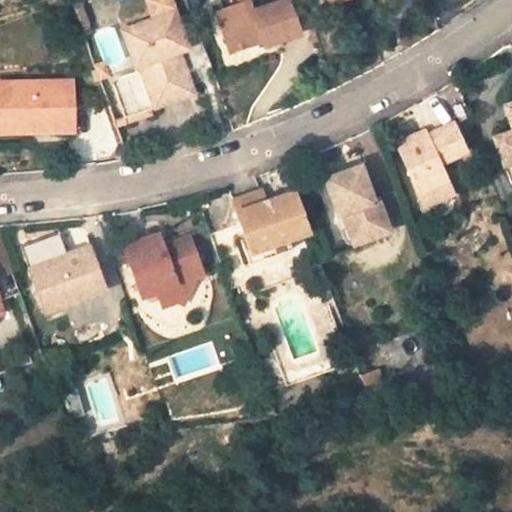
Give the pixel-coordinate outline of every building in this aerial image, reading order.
[(250,0),(249,0),(216,11),(229,49),(262,39),(264,44),(299,33),(288,0),(278,0),(253,9),(250,0)] [(174,10),(154,17),(155,22),(175,15),(174,10)] [(154,17),(121,28),(134,65),(137,64),(144,83),(153,106),(193,92),(178,50),(175,39),(183,36),(175,15),(155,22),(154,17)] [(183,36),(175,39),(178,50),(187,46),(183,36)] [(72,79),(0,79),(0,106),(9,107),(10,125),(34,124),(34,131),(72,130),(72,79)] [(153,106),(144,83),(116,93),(124,117),(153,106)] [(505,163),(511,181),(511,180),(511,99),(504,102),(511,126),(511,128),(494,135),(504,163),(505,163)] [(9,107),(0,106),(0,131),(34,131),(34,124),(10,125),(9,107)] [(453,192),(439,162),(466,150),(452,121),(426,133),(425,132),(414,138),(412,134),(395,142),(418,192),(424,206),(453,192)] [(352,242),(389,230),(378,197),(373,199),(362,164),(324,177),(335,213),(330,215),(336,232),(348,228),(352,242)] [(261,189),(233,199),(250,248),(288,235),(309,228),(295,188),(264,199),(261,189)] [(352,242),(348,228),(336,232),(329,235),(330,238),(331,241),(334,243),(337,245),(340,246),(343,246),(352,242)] [(159,230),(123,243),(140,293),(156,287),(176,296),(181,298),(195,273),(203,271),(190,234),(164,243),(159,230)] [(288,235),(250,248),(254,260),(292,247),(288,235)] [(0,274),(12,270),(1,239),(0,239),(0,312),(3,311),(0,301),(0,274)] [(37,267),(29,270),(45,310),(106,287),(89,243),(36,263),(37,267)] [(176,296),(156,287),(162,302),(176,296)] [(378,368),(361,374),(366,388),(383,382),(378,368)] [(60,390),(68,419),(84,414),(75,385),(60,390)]
